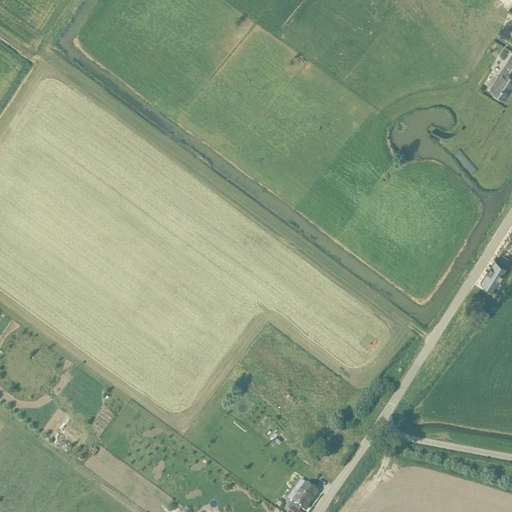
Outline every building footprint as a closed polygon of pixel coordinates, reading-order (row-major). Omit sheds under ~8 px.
[(494,85),(491,91),(493,93),(504,100),(511,86),(511,57),(505,69),(508,71),(503,79),(500,77),(494,85)] [(492,263),(480,284),(492,292),(505,271),(492,263)] [(308,415),(256,363),(244,375),(296,427),(308,415)] [(301,481),(288,499),(293,502),(297,505),(305,511),(318,493),(310,487),(306,484),(301,481)] [(260,497),(255,504),(265,511),(270,511),(274,507),(260,497)]
